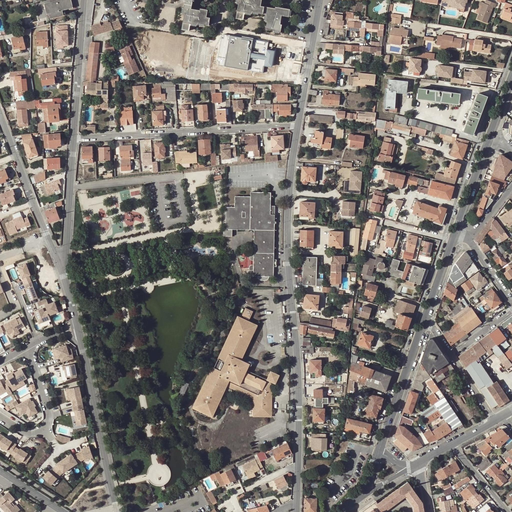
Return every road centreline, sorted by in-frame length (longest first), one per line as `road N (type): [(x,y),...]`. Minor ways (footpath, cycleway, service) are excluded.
road 1 (unclassified): [(297,126),(288,263),(298,466)]
road 2 (unclassified): [(73,138),(297,126)]
road 3 (unclassified): [(77,327),(116,511)]
road 4 (tertiary): [(511,75),(453,232)]
road 5 (unclassified): [(0,118),(56,263)]
road 6 (tertiary): [(424,317),(377,451)]
road 7 (unclassified): [(73,138),(83,0)]
